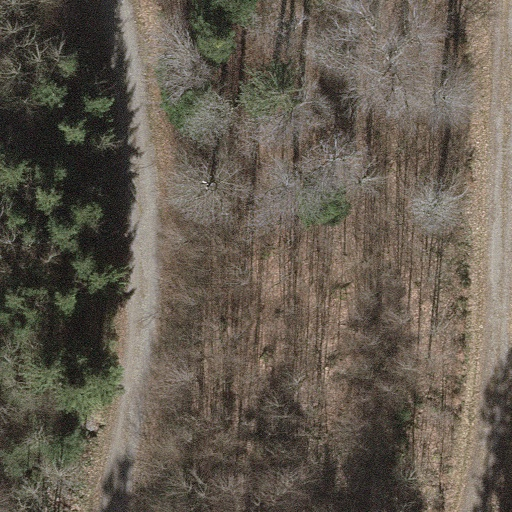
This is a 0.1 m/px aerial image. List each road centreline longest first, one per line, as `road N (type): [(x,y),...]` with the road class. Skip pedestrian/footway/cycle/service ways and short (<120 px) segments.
road 1 (track): [(111,511),(142,358),(146,214),(118,0)]
road 2 (track): [(470,511),(498,347),(494,0)]
